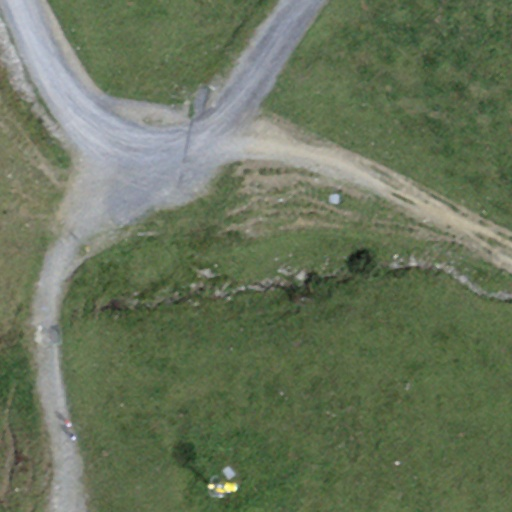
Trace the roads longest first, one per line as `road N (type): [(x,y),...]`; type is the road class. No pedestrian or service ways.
road 1 (track): [(141,157),(81,225),(60,289),(49,374),(72,465),(65,511)]
road 2 (track): [(141,157),(227,100),(295,0)]
road 3 (track): [(26,0),(63,89),(141,157)]
